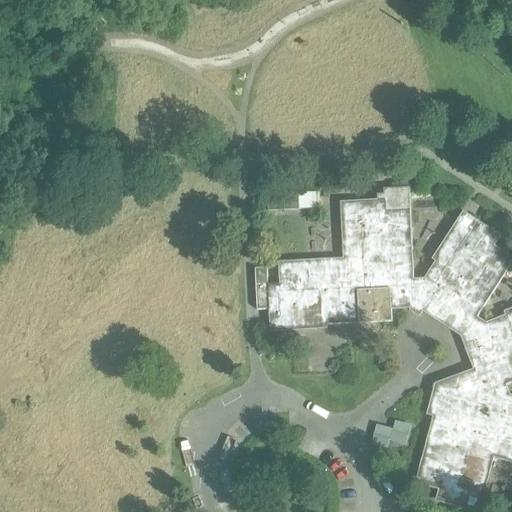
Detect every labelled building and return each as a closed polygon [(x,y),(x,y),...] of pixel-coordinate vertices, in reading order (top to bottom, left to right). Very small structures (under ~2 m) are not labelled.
[(57,0),(55,3),(69,15),(79,3),(75,0),(57,0)] [(142,0),(141,14),(146,15),(144,30),(201,40),(202,34),(244,40),(243,46),(283,53),(298,96),(303,94),(318,132),(313,134),(335,191),(348,187),(350,192),(377,183),(375,176),(390,171),(370,114),(365,115),(351,76),(355,75),(340,36),(336,37),(323,3),(302,0),(142,0)] [(0,315),(6,314),(8,320),(36,310),(34,304),(47,299),(27,242),(23,243),(9,204),(13,203),(0,166),(0,156),(24,127),(20,125),(46,94),(49,97),(87,48),(78,40),(81,36),(58,17),(53,22),(41,13),(1,59),(5,62),(0,67),(0,315)] [(192,96),(187,127),(206,130),(211,99),(192,96)] [(97,137),(85,152),(109,173),(122,157),(97,137)] [(402,180),(385,187),(390,200),(407,194),(402,180)] [(298,210),(298,196),(297,192),(267,194),(267,211),(298,210)] [(435,384),(428,412),(427,416),(433,417),(415,484),(439,490),(436,502),(473,511),(480,511),(495,459),(511,463),(511,395),(507,385),(511,383),(511,308),(504,312),(505,316),(487,323),(478,317),(511,265),(511,257),(495,246),(502,236),(463,212),(432,260),(436,262),(425,279),(415,279),(413,255),(344,259),(279,262),(280,286),(267,287),(267,269),(254,269),(256,310),(270,310),(271,332),(328,329),(328,325),(360,323),(393,322),(392,310),(410,309),(410,312),(420,318),(423,312),(461,337),(474,370),(435,384)] [(37,392),(32,422),(38,423),(36,436),(95,448),(97,441),(138,449),(137,455),(182,461),(196,499),(203,496),(207,511),(260,511),(248,481),(254,479),(238,438),(234,440),(224,411),(186,405),(186,400),(148,394),(147,394),(146,398),(104,391),(105,387),(45,378),(43,393),(37,392)] [(300,396),(271,407),(278,426),(307,416),(300,396)] [(18,427),(15,445),(29,448),(33,429),(18,427)]
